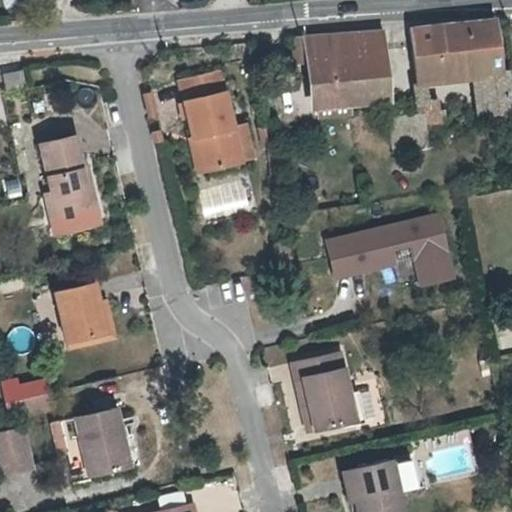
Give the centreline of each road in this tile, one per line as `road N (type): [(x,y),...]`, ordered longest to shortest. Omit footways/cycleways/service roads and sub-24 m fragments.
road 1 (residential): [(116,34),(178,285),(241,369),(275,511)]
road 2 (residential): [(511,3),(116,34)]
